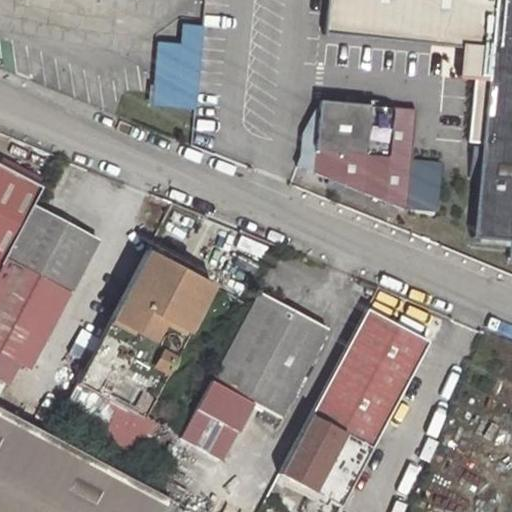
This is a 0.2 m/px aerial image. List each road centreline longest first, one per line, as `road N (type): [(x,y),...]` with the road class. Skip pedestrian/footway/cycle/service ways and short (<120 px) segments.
road 1 (residential): [(511,306),(0,97)]
road 2 (unknown): [(161,163),(47,378)]
road 3 (unknown): [(168,0),(143,26),(124,32),(84,33),(0,15)]
